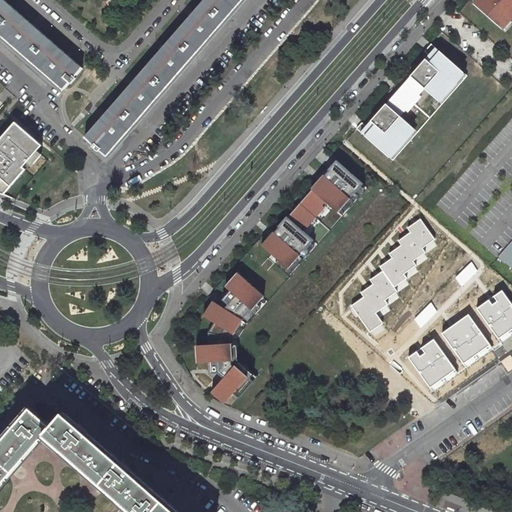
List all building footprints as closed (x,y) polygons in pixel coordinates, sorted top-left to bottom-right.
[(0,0),(0,40),(63,95),(83,72),(66,57),(32,28),(0,0)] [(245,0),(205,0),(193,14),(192,16),(190,18),(165,46),(162,50),(160,52),(135,81),(133,84),(131,86),(106,115),(103,118),(101,121),(86,137),(86,138),(109,158),(245,0)] [(511,0),(469,0),(469,1),(505,32),(511,24),(511,0)] [(363,121),(357,128),(393,160),(467,76),(431,44),(424,52),(397,82),(390,90),(363,121)] [(42,145),(15,122),(0,139),(0,192),(3,195),(26,169),(23,166),(29,159),(33,162),(41,154),(37,150),(42,145)] [(359,182),(336,161),(333,165),(329,169),(322,176),(320,179),(317,183),(289,214),(311,231),(332,208),(359,182)] [(311,231),(289,214),(273,232),(271,234),(269,236),(262,244),(290,271),(320,240),(311,231)] [(423,248),(435,239),(421,218),(408,227),(411,231),(399,240),(402,244),(389,254),(392,258),(380,267),(383,271),(370,280),(373,284),(361,293),(363,297),(352,305),(371,333),(383,323),(377,313),(388,304),(386,300),(397,291),(394,287),(408,278),(405,273),(416,264),(414,260),(426,253),(423,248)] [(511,240),(498,256),(511,268),(511,240)] [(268,301),(238,273),(219,294),(217,296),(213,301),(211,302),(203,315),(214,323),(216,324),(225,329),(237,335),(268,301)] [(477,308),(499,339),(511,329),(511,303),(502,291),(477,308)] [(443,334),(466,367),(491,349),(468,316),(443,334)] [(208,342),(196,343),(196,363),(209,363),(209,371),(209,372),(221,372),(225,376),(211,392),(228,405),(255,375),(237,362),(237,341),(231,342),(210,342),(208,342)] [(406,362),(427,391),(454,374),(434,344),(406,362)] [(181,511),(65,412),(52,426),(31,407),(0,442),(0,486),(46,434),(136,511),(181,511)]
